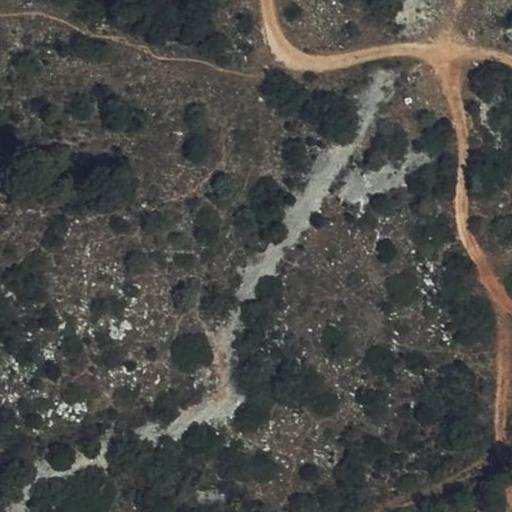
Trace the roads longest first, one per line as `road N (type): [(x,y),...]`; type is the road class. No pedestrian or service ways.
road 1 (track): [(511,303),(488,283),(457,216),(464,144),(438,58)]
road 2 (track): [(438,58),(400,51),(337,64),(291,58)]
